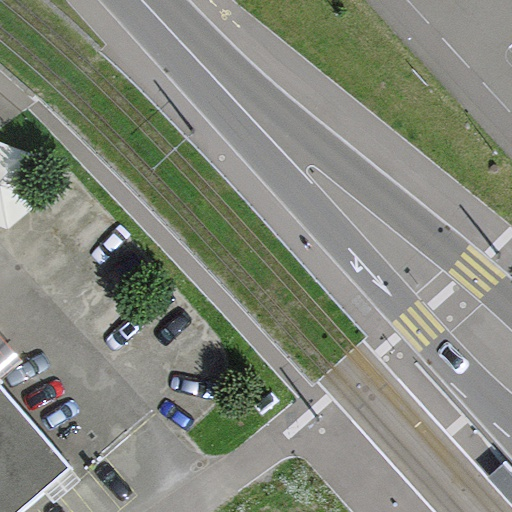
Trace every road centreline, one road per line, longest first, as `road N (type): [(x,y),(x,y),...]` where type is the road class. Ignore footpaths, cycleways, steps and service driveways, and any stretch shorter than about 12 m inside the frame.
road 1 (unclassified): [(255,116),(294,186),(511,423)]
road 2 (unclassified): [(511,300),(324,153),(255,116)]
road 3 (unclassified): [(255,116),(141,0)]
